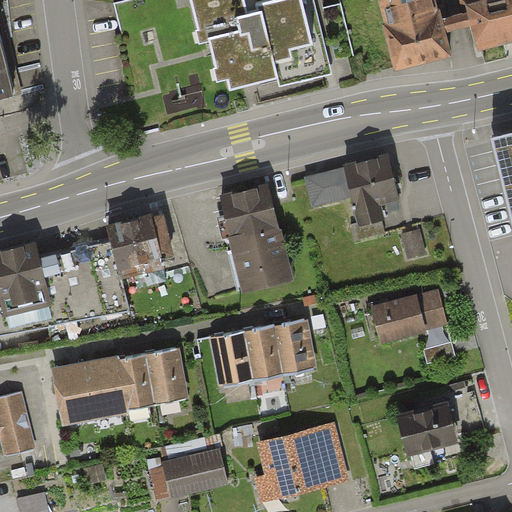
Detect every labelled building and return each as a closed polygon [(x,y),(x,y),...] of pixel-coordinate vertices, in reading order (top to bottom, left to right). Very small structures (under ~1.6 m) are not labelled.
[(0,0),(0,96),(21,91),(0,7),(0,0)] [(236,0),(132,0),(114,4),(124,45),(206,26),(216,67),(224,65),(229,87),(324,66),(308,0),(294,0),(239,13),(236,0)] [(286,0),(238,0),(241,10),(286,0)] [(380,0),(398,67),(452,53),(446,29),(442,15),(438,0),(380,0)] [(472,22),(478,46),(511,37),(511,0),(466,0),(469,8),(442,15),(446,29),(472,22)] [(511,137),(492,143),(511,223),(511,137)] [(346,169),(308,178),(314,202),(353,193),(360,222),(353,224),(356,238),(384,231),(377,202),(387,199),(390,210),(402,207),(388,155),(346,166),(346,169)] [(268,186),(222,197),(245,289),(295,277),(282,224),(277,225),(268,186)] [(4,270),(0,270),(0,338),(131,309),(122,270),(175,258),(164,209),(111,221),(116,244),(58,257),(55,243),(1,255),(4,270)] [(425,253),(419,230),(403,234),(409,257),(425,253)] [(428,293),(373,307),(382,340),(447,323),(440,297),(429,300),(428,293)] [(306,317),(210,335),(220,388),(316,370),(306,317)] [(456,356),(452,341),(423,349),(428,364),(456,356)] [(184,348),(54,373),(64,422),(193,397),(184,348)] [(24,393),(0,399),(0,437),(4,455),(37,447),(24,393)] [(447,401),(400,412),(410,454),(457,442),(447,401)] [(352,477),(337,423),(260,445),(276,499),(352,477)] [(228,450),(164,466),(172,498),(236,482),(228,450)] [(53,511),(50,489),(21,494),(24,511),(53,511)]
